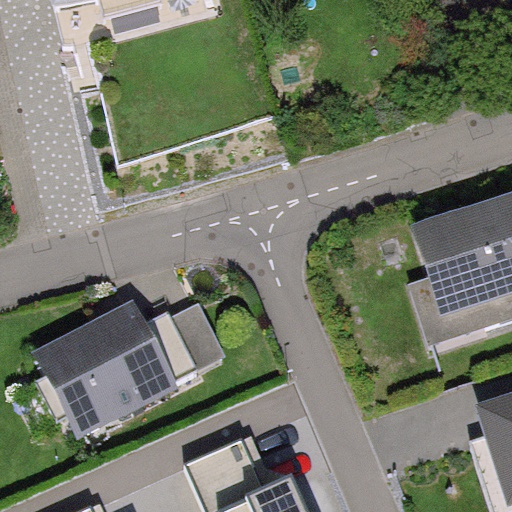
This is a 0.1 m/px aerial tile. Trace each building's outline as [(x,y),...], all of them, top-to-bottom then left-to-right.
[(48,0),(55,24),(147,0),(48,0)] [(511,224),(418,257),(446,339),(511,316),(511,224)] [(180,403),(137,317),(41,365),(84,450),(180,403)] [(511,379),(490,387),(495,402),(511,397),(511,379)] [(511,511),(511,424),(476,436),(500,511),(511,511)] [(247,442),(188,468),(207,511),(304,511),(291,484),(269,493),(247,442)]
